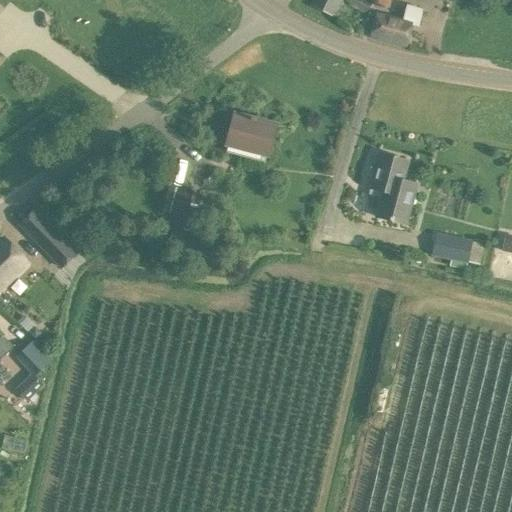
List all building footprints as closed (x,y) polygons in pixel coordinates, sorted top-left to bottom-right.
[(64,0),(46,28),(83,53),(107,17),(96,10),(91,17),(65,0),(64,0)] [(313,0),(311,5),(335,17),(343,0),(313,0)] [(366,16),(373,1),(370,0),(351,0),(348,7),(366,16)] [(376,15),(371,37),(405,46),(411,25),(418,26),(422,10),(406,6),(402,22),(376,15)] [(268,157),(276,125),(234,114),(226,146),(268,157)] [(402,181),(407,161),(379,154),(370,189),(383,192),(376,217),(406,225),(416,185),(402,181)] [(202,196),(169,187),(162,209),(176,215),(170,239),(189,244),(202,196)] [(56,235),(34,212),(22,223),(44,248),(45,247),(64,265),(76,255),(56,236),(56,235)] [(436,234),(431,257),(468,264),(468,263),(480,266),(484,245),(472,243),(473,241),(436,234)] [(3,239),(0,241),(0,294),(29,268),(3,239)] [(28,334),(34,341),(40,334),(34,328),(28,334)] [(0,383),(10,376),(0,365),(0,361),(7,355),(6,354),(13,347),(1,335),(0,333),(0,383)] [(14,390),(25,400),(42,384),(36,378),(53,360),(34,341),(16,359),(30,374),(14,390)]
